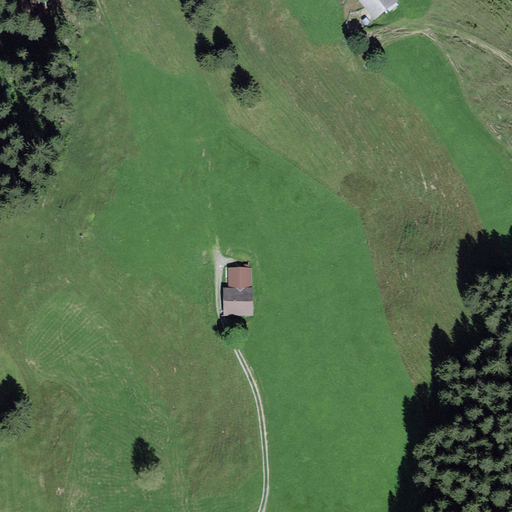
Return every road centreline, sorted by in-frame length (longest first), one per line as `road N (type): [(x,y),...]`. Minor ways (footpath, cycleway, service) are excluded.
road 1 (track): [(98,0),(212,265)]
road 2 (track): [(356,33),(448,34),(511,62)]
